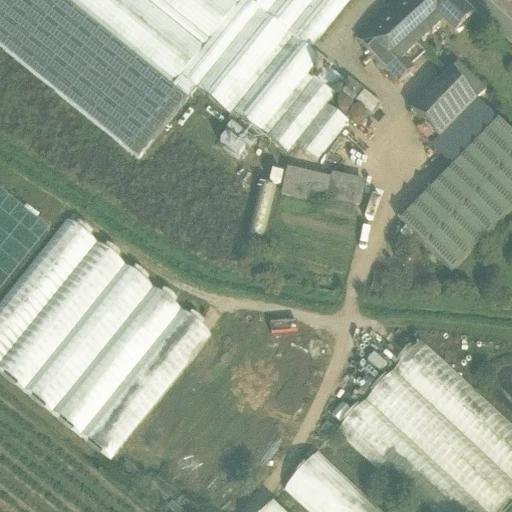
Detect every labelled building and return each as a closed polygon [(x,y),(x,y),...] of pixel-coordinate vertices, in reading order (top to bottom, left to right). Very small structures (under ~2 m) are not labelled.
[(358,0),(0,0),(0,54),(140,165),(194,96),(308,186),(351,132),(329,114),(334,107),(321,96),(335,78),(311,59),(358,0)] [(470,29),(439,0),(404,0),(352,55),(394,95),(410,79),(400,70),(434,34),(450,49),(470,29)] [(511,212),(511,143),(495,127),(400,225),(449,277),(511,212)] [(0,174),(0,371),(120,468),(142,446),(208,501),(314,363),(242,306),(212,336),(0,174)] [(511,511),(511,415),(419,335),(278,495),(297,511),(511,511)] [(354,365),(366,357),(360,348),(348,356),(354,365)]
